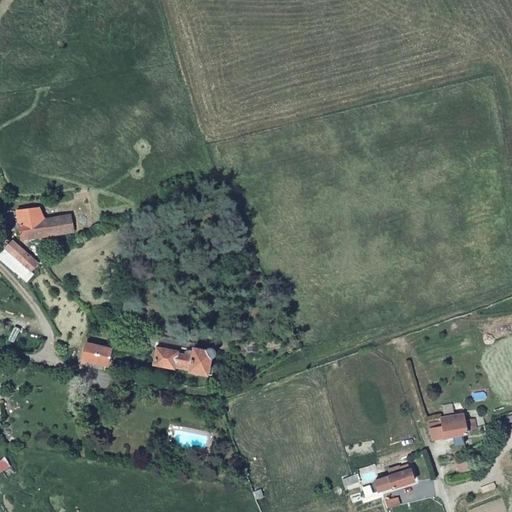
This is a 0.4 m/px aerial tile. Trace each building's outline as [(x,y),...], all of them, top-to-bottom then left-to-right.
[(74,230),(72,214),(44,219),(39,206),(17,209),(13,230),(21,239),(30,237),(32,241),(54,237),(54,233),(74,230)] [(13,230),(17,209),(6,207),(3,228),(13,230)] [(24,263),(33,269),(39,262),(12,239),(6,246),(14,254),(24,263)] [(16,270),(24,263),(14,254),(7,263),(16,270)] [(192,342),(159,337),(156,352),(151,352),(150,360),(153,361),(152,368),(173,371),(174,368),(187,370),(185,373),(205,376),(208,360),(212,359),(214,356),(214,352),(212,349),(208,348),(205,349),(191,347),(192,342)] [(85,343),(81,363),(86,364),(87,360),(106,364),(109,347),(85,343)] [(462,416),(441,420),(442,424),(431,426),(434,442),(454,438),(463,436),(466,436),(465,429),(473,428),(472,421),(464,423),(462,416)] [(487,425),(489,432),(507,425),(505,418),(487,425)] [(463,436),(454,438),(456,448),(465,446),(463,436)] [(470,458),(458,461),(461,474),(473,471),(470,458)] [(379,471),(376,465),(365,470),(367,476),(379,471)] [(415,481),(411,468),(405,470),(381,478),(385,489),(393,486),(394,488),(415,481)] [(367,476),(365,470),(344,478),(346,484),(367,476)] [(387,500),(389,507),(401,503),(400,496),(387,500)]
